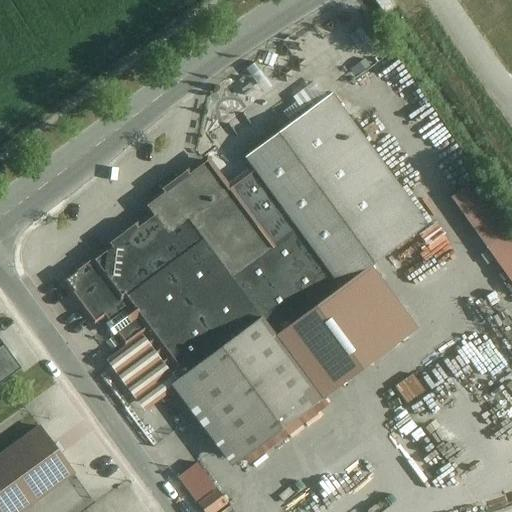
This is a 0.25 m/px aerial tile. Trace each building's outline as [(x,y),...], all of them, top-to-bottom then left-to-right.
[(511,0),(502,0),(510,19),(511,18),(511,0)] [(427,224),(331,94),(242,159),(251,170),(226,190),(205,164),(144,208),(152,218),(58,281),(94,329),(119,308),(176,381),(167,387),(230,473),(415,329),(368,270),(427,224)] [(511,231),(474,179),(449,197),(511,285),(511,231)] [(0,397),(31,375),(0,333),(0,397)] [(24,511),(80,473),(48,427),(0,461),(0,511),(24,511)] [(183,476),(209,511),(221,511),(234,503),(203,461),(183,476)]
